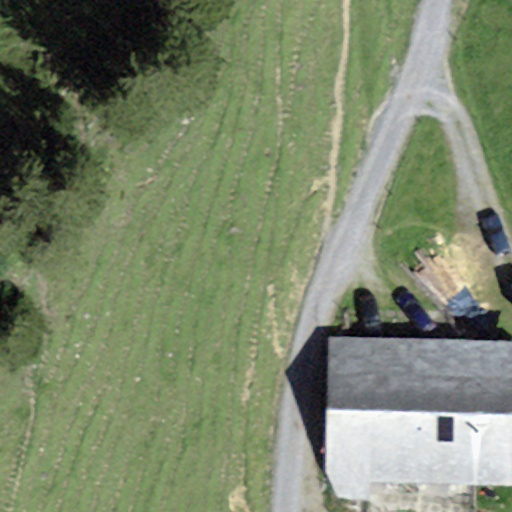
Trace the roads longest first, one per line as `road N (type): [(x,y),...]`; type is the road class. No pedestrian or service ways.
road 1 (track): [(438,0),(321,259)]
road 2 (track): [(321,259),(288,511)]
